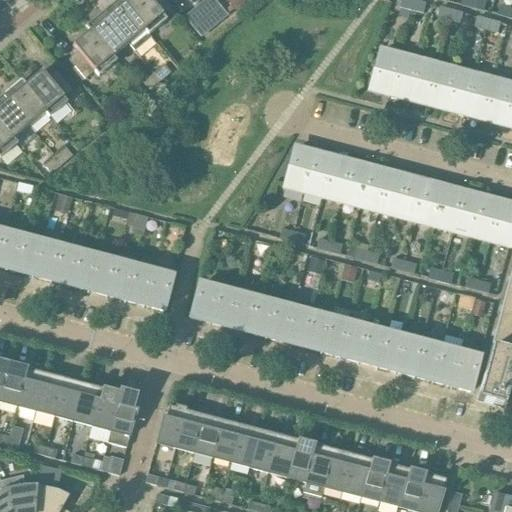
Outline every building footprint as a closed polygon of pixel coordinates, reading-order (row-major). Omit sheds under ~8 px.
[(119,0),(102,14),(128,45),(134,52),(151,39),(148,36),(119,0)] [(120,0),(119,0),(148,36),(166,21),(162,17),(171,9),(163,0),(128,0),(124,4),(120,0)] [(227,17),(212,0),(206,0),(186,17),(203,38),(227,17)] [(233,12),(245,1),(244,0),(225,0),(224,1),(233,12)] [(427,1),(424,0),(414,0),(413,8),(425,11),(427,1)] [(483,0),(473,0),(472,7),(484,10),(487,1),(483,0)] [(438,14),(450,17),(453,8),(440,4),(438,14)] [(511,7),(501,5),(499,14),(511,17),(511,12),(511,7)] [(465,11),(453,8),(450,17),(462,21),(465,11)] [(102,14),(86,28),(115,63),(116,63),(112,58),(128,45),(102,14)] [(475,24),(487,27),(490,17),(477,14),(475,24)] [(502,21),(490,17),(487,27),(499,30),(502,21)] [(98,78),(115,63),(86,28),(85,29),(89,33),(72,47),(78,54),(68,61),(74,68),(70,72),(80,85),(94,73),(98,78)] [(389,96),(399,59),(379,53),(370,91),(389,96)] [(418,64),(399,59),(389,96),(408,101),(418,64)] [(427,106),(436,69),(418,64),(408,101),(427,106)] [(160,67),(151,74),(160,85),(169,77),(160,67)] [(455,73),(436,69),(427,106),(445,111),(455,73)] [(21,82),(20,83),(49,118),(67,104),(63,99),(72,92),(56,72),(46,80),(41,73),(25,87),(21,82)] [(464,116),(474,78),(455,73),(445,111),(464,116)] [(151,92),(160,85),(151,74),(142,81),(151,92)] [(492,83),(474,78),(464,116),(483,121),(492,83)] [(20,83),(3,97),(29,128),(44,115),(48,119),(49,118),(20,83)] [(501,125),(511,88),(492,83),(483,121),(501,125)] [(511,88),(501,125),(511,128),(511,88)] [(3,97),(0,99),(0,126),(16,146),(17,145),(13,141),(29,128),(3,97)] [(0,159),(16,146),(0,126),(0,159)] [(62,151),(53,158),(61,168),(70,161),(62,151)] [(284,188),(303,193),(313,156),(294,151),(284,188)] [(303,193),(322,198),(332,161),(313,156),(303,193)] [(53,175),(61,168),(53,158),(45,165),(53,175)] [(322,198),(341,203),(351,166),(332,161),(322,198)] [(341,203),(359,208),(369,171),(351,166),(341,203)] [(359,208),(378,213),(388,176),(369,171),(359,208)] [(378,213),(397,218),(407,181),(388,176),(378,213)] [(397,218),(415,223),(425,186),(407,181),(397,218)] [(28,195),(30,187),(17,184),(15,192),(28,195)] [(415,223),(434,228),(444,190),(425,186),(415,223)] [(434,228),(453,233),(463,195),(444,190),(434,228)] [(70,211),(73,198),(60,195),(57,208),(70,211)] [(453,233),(471,238),(481,200),(463,195),(453,233)] [(490,243),(500,205),(481,200),(471,238),(490,243)] [(490,243),(509,247),(511,235),(511,208),(500,205),(490,243)] [(136,215),(132,227),(133,230),(144,233),(148,218),(136,215)] [(280,229),(277,239),(290,242),(293,232),(280,229)] [(293,232),(290,242),(302,246),(305,235),(293,232)] [(0,248),(0,269),(13,273),(22,241),(3,236),(0,248)] [(318,239),(315,249),(328,252),(330,242),(318,239)] [(13,273),(32,278),(41,245),(22,241),(13,273)] [(330,242),(328,252),(340,256),(343,245),(330,242)] [(32,278),(51,283),(59,250),(41,245),(32,278)] [(355,249),(353,259),(365,262),(368,252),(355,249)] [(51,283),(70,288),(78,255),(59,250),(51,283)] [(368,252),(365,262),(377,266),(380,255),(368,252)] [(70,288),(88,293),(97,260),(78,255),(70,288)] [(217,256),(214,267),(224,270),(227,259),(217,256)] [(393,258),(390,269),(402,272),(405,261),(393,258)] [(307,273),(321,276),(324,262),(311,259),(307,273)] [(97,260),(88,293),(107,298),(115,265),(97,260)] [(405,261),(402,272),(415,276),(418,265),(405,261)] [(134,270),(126,303),(144,308),(153,275),(156,265),(150,264),(148,274),(134,270)] [(115,265),(107,298),(126,303),(134,270),(115,265)] [(144,308),(163,313),(172,280),(158,277),(161,267),(156,265),(153,275),(144,308)] [(340,280),(353,283),(357,270),(343,267),(340,280)] [(511,267),(478,396),(511,404),(511,267)] [(431,269),(428,279),(440,282),(442,272),(431,269)] [(367,281),(379,285),(382,274),(370,271),(367,281)] [(442,272),(440,282),(453,286),(455,275),(442,272)] [(468,279),(465,289),(477,292),(480,282),(468,279)] [(480,282),(477,292),(490,296),(492,285),(480,282)] [(198,287),(190,320),(208,325),(217,292),(198,287)] [(208,325),(227,330),(236,297),(217,292),(208,325)] [(236,297),(227,330),(246,335),(254,302),(236,297)] [(471,312),(474,300),(460,297),(458,303),(462,310),(471,312)] [(486,304),(476,301),(473,312),(483,315),(486,304)] [(246,335),(264,340),(273,307),(254,302),(246,335)] [(273,307),(264,340),(283,344),(292,312),(273,307)] [(283,344),(302,349),(310,317),(292,312),(283,344)] [(310,317),(302,349),(321,354),(329,322),(310,317)] [(321,354),(339,359),(348,327),(329,322),(321,354)] [(348,327),(339,359),(358,364),(366,332),(348,327)] [(358,364),(377,369),(385,337),(366,332),(358,364)] [(385,337),(377,369),(395,374),(404,342),(385,337)] [(395,374),(414,379),(423,346),(404,342),(395,374)] [(423,346),(414,379),(433,384),(441,351),(423,346)] [(433,384),(451,389),(460,356),(441,351),(433,384)] [(460,356),(451,389),(470,394),(479,361),(460,356)] [(0,397),(8,366),(0,364),(1,361),(0,361),(0,397)] [(0,403),(17,408),(28,368),(17,366),(17,368),(8,366),(0,397),(0,403)] [(35,413),(45,376),(37,374),(38,371),(28,368),(17,408),(35,413)] [(54,418),(65,378),(54,375),(54,378),(45,376),(35,413),(54,418)] [(73,423),(82,386),(74,384),(75,381),(65,378),(54,418),(73,423)] [(91,428),(102,388),(91,385),(91,388),(82,386),(73,423),(91,428)] [(110,433),(120,393),(119,395),(112,393),(112,391),(102,388),(91,428),(110,433)] [(126,450),(129,438),(138,405),(135,405),(136,400),(130,398),(131,396),(120,393),(110,433),(107,445),(126,450)] [(156,445),(175,450),(185,410),(175,407),(174,410),(168,408),(167,413),(164,412),(156,445)] [(186,410),(185,410),(175,450),(193,455),(204,415),(194,412),(193,415),(185,413),(186,410)] [(212,460),(222,422),(214,420),(214,418),(204,415),(193,455),(212,460)] [(231,465),(241,425),(231,422),(230,425),(222,422),(212,460),(231,465)] [(249,470),(259,432),(251,430),(252,427),(241,425),(231,465),(249,470)] [(268,475),(278,435),(268,432),(267,434),(259,432),(249,470),(268,475)] [(286,479),(296,442),(288,440),(289,437),(278,435),(268,475),(286,479)] [(0,447),(6,449),(9,439),(0,436),(0,447)] [(16,452),(19,441),(9,439),(6,449),(16,452)] [(305,484),(315,444),(305,442),(304,444),(296,442),(286,479),(305,484)] [(326,447),(315,444),(305,484),(302,494),(321,499),(323,489),(333,452),(325,450),(326,447)] [(33,456),(43,459),(46,448),(36,445),(33,456)] [(59,451),(46,448),(43,459),(56,462),(59,451)] [(342,494),(352,454),(342,451),(341,454),(333,452),(323,489),(342,494)] [(360,499),(370,462),(362,460),(363,457),(352,454),(342,494),(360,499)] [(70,466),(80,469),(83,458),(73,456),(70,466)] [(94,461),(83,458),(80,469),(91,471),(94,461)] [(379,504),(390,464),(379,461),(378,464),(370,462),(360,499),(379,504)] [(29,476),(36,478),(39,467),(37,466),(27,463),(25,469),(29,476)] [(398,509),(407,472),(399,469),(400,467),(390,464),(379,504),(398,509)] [(118,479),(121,468),(111,465),(108,476),(118,479)] [(42,466),(36,487),(34,511),(64,511),(61,510),(69,498),(57,492),(61,472),(42,466)] [(409,511),(416,511),(427,474),(416,471),(416,474),(407,472),(398,509),(409,511)] [(437,511),(445,482),(436,479),(437,477),(427,474),(416,511),(437,511)] [(158,478),(148,475),(145,486),(155,488),(158,478)] [(34,511),(36,487),(35,487),(23,487),(23,477),(0,482),(0,484),(3,492),(10,511),(34,511)] [(176,483),(173,493),(183,496),(185,485),(176,483)] [(0,511),(10,511),(3,492),(0,484),(0,511)] [(185,485),(183,496),(193,498),(196,488),(185,485)] [(214,492),(211,503),(220,506),(223,495),(214,492)] [(223,495),(220,506),(231,508),(234,498),(223,495)] [(511,511),(511,499),(494,495),(489,511),(511,511)] [(153,507),(166,511),(169,500),(156,497),(153,507)] [(461,500),(451,497),(448,508),(458,510),(461,500)] [(257,511),(259,506),(249,503),(246,511),(257,511)]
